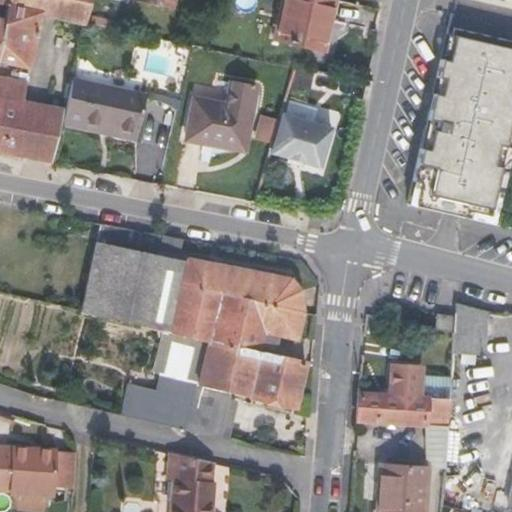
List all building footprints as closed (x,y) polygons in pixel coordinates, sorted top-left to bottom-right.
[(0,61),(28,68),(40,13),(85,22),(90,0),(0,0),(0,2),(7,4),(4,20),(0,38),(0,61)] [(130,0),(130,1),(170,10),(172,0),(130,0)] [(281,0),(273,39),(324,52),(335,0),(281,0)] [(452,60),(458,35),(450,33),(445,58),(452,60)] [(511,48),(458,35),(452,60),(445,58),(440,77),(448,79),(445,94),(437,93),(429,128),(436,130),(432,150),(425,148),(417,181),(425,183),(420,206),(463,217),(463,214),(491,221),(497,196),(504,169),(497,167),(501,147),(508,149),(511,131),(511,48)] [(61,123),(64,112),(21,103),(25,82),(0,76),(0,153),(3,154),(52,164),(61,123)] [(448,79),(440,77),(437,93),(445,94),(448,79)] [(186,140),(243,150),(256,85),(231,80),(226,105),(194,98),(186,140)] [(64,112),(61,123),(82,128),(83,122),(111,127),(110,134),(134,139),(143,96),(71,81),(64,112)] [(277,118),(271,140),(268,152),(318,167),(330,127),(279,112),(277,118)] [(271,140),(277,118),(262,114),(256,135),(271,140)] [(82,128),(110,134),(111,127),(83,122),(82,128)] [(436,130),(429,128),(425,148),(432,150),(436,130)] [(504,169),(508,149),(501,147),(497,167),(504,169)] [(425,183),(417,181),(412,204),(420,206),(425,183)] [(463,214),(463,217),(496,226),(502,197),(497,196),(491,221),(463,214)] [(158,257),(96,244),(91,263),(84,300),(81,310),(161,329),(205,340),(256,352),(262,330),(293,338),(298,317),(299,313),(298,304),(297,290),(288,279),(226,267),(184,260),(183,262),(178,261),(182,240),(162,236),(158,257)] [(452,353),(483,356),(487,311),(455,304),(454,316),(453,334),(452,353)] [(156,349),(161,329),(81,310),(77,332),(156,349)] [(434,329),(447,332),(453,334),(454,316),(436,314),(434,329)] [(156,349),(152,369),(159,375),(195,382),(205,340),(161,329),(156,349)] [(293,407),(303,363),(256,352),(205,340),(195,382),(239,393),(293,407)] [(388,394),(418,395),(420,373),(420,365),(390,363),(388,394)] [(449,397),(450,375),(420,373),(418,395),(419,395),(449,397)] [(148,421),(184,429),(195,382),(159,375),(155,391),(148,421)] [(184,429),(227,440),(239,393),(195,382),(184,429)] [(139,387),(127,385),(120,415),(132,418),(139,387)] [(148,421),(155,391),(139,387),(132,418),(148,421)] [(418,395),(388,394),(386,393),(356,392),(356,393),(355,419),(354,421),(418,424),(419,395),(418,395)] [(447,428),(449,397),(419,395),(418,424),(415,465),(444,467),(447,428)] [(53,495),(57,453),(54,453),(0,448),(0,491),(50,495),(53,495)] [(169,511),(210,511),(213,481),(211,480),(212,462),(170,453),(169,478),(172,479),(169,511)] [(420,511),(424,468),(380,465),(377,511),(420,511)]
